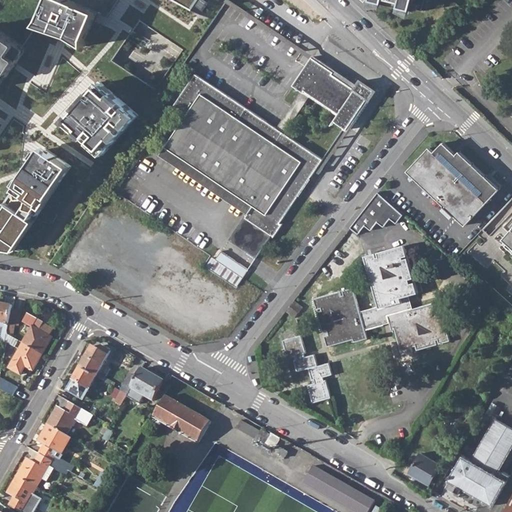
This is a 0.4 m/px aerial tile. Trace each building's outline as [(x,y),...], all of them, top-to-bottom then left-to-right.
[(94,10),(73,0),(53,0),(41,26),(78,43),(94,10)] [(217,0),(169,0),(202,23),(217,0)] [(378,0),(416,9),(418,0),(378,0)] [(158,89),(184,47),(140,19),(113,61),(158,89)] [(2,21),(0,21),(0,73),(6,65),(11,68),(21,55),(15,52),(24,38),(2,21)] [(184,34),(182,32),(175,41),(183,47),(192,35),(186,30),(184,34)] [(339,114),(334,121),(345,128),(346,127),(351,130),(377,91),(362,81),(356,89),(334,74),(335,72),(312,57),(293,86),(303,93),(305,91),(339,114)] [(175,106),(189,115),(162,155),(248,213),(230,239),(257,257),(272,235),(275,236),(283,223),(281,222),(323,159),(197,74),(175,106)] [(137,115),(99,80),(65,117),(103,152),(137,115)] [(410,172),(467,226),(501,190),(462,152),(457,156),(445,144),(435,154),(430,150),(410,172)] [(80,165),(50,145),(22,186),(52,206),(80,165)] [(405,214),(381,193),(380,192),(353,227),(361,233),(367,225),(373,230),(380,222),(386,226),(392,218),(398,223),(405,214)] [(0,214),(0,245),(19,248),(44,213),(15,195),(0,214)] [(458,257),(511,305),(511,232),(511,234),(501,225),(491,236),(483,230),(458,257)] [(397,329),(404,353),(451,341),(440,301),(415,307),(412,294),(423,291),(411,247),(370,258),(383,307),(364,312),(358,287),(317,298),(329,346),(355,340),(356,343),(370,339),(368,331),(393,324),(395,329),(397,329)] [(213,258),(207,266),(237,287),(249,270),(222,251),(216,260),(213,258)] [(286,312),(295,319),(303,308),(294,302),(286,312)] [(0,335),(1,336),(6,342),(7,342),(8,335),(10,324),(13,309),(13,306),(0,303),(0,335)] [(10,324),(19,326),(21,311),(13,309),(10,324)] [(38,320),(24,344),(43,354),(52,338),(39,331),(44,323),(38,320)] [(7,342),(20,350),(24,344),(11,337),(8,335),(7,342)] [(310,385),(316,403),(335,397),(328,376),(335,375),(331,362),(320,365),(317,354),(309,356),(302,335),(283,340),(288,358),(294,357),(299,371),(311,368),(315,383),(310,385)] [(43,354),(24,344),(20,350),(10,368),(28,378),(43,354)] [(92,348),(81,368),(97,376),(108,355),(94,347),(92,348)] [(72,384),(87,393),(97,376),(81,368),(72,384)] [(133,389),(154,401),(165,381),(143,369),(138,378),(133,389)] [(138,378),(131,374),(123,390),(130,394),(133,389),(138,378)] [(0,378),(0,388),(14,396),(19,388),(0,377),(0,378)] [(124,405),(130,394),(123,390),(116,401),(124,405)] [(199,443),(211,421),(203,416),(168,396),(156,418),(199,443)] [(48,424),(64,432),(79,406),(71,402),(65,411),(58,407),(48,424)] [(206,410),(203,416),(211,421),(215,415),(206,410)] [(464,488),(494,505),(508,480),(498,474),(511,450),(511,426),(497,417),(472,459),(464,455),(453,475),(452,474),(448,482),(458,488),(455,494),(459,497),(464,488)] [(261,431),(241,420),(237,427),(265,443),(268,439),(271,433),(262,428),(261,431)] [(40,454),(59,465),(62,459),(51,453),(64,432),(48,424),(39,441),(46,445),(40,454)] [(105,438),(110,441),(115,432),(110,429),(107,435),(105,438)] [(268,439),(277,443),(280,438),(271,433),(268,439)] [(278,452),(286,456),(289,450),(282,446),(278,452)] [(44,480),(51,467),(61,473),(64,468),(63,467),(59,465),(40,454),(35,464),(28,460),(18,476),(34,485),(38,477),(44,480)] [(411,472),(430,484),(441,465),(422,454),(411,472)] [(370,511),(377,501),(315,466),(306,482),(334,498),(336,495),(351,503),(348,507),(357,511),(370,511)] [(10,506),(18,510),(21,506),(34,485),(18,476),(9,493),(16,497),(10,506)]
